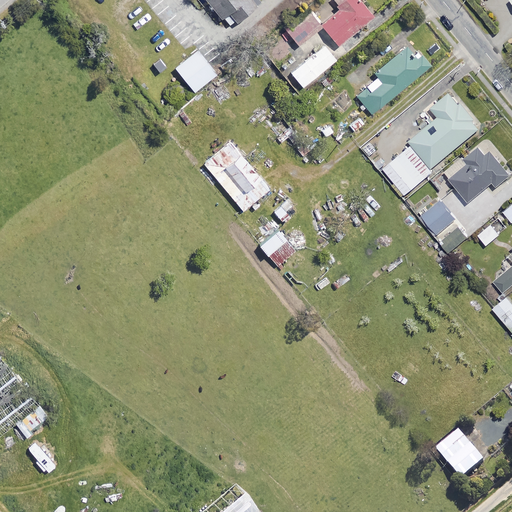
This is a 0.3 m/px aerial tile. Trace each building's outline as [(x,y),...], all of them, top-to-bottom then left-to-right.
[(256,0),(205,0),(228,29),(260,4),(256,0)] [(338,46),(373,16),(368,10),(373,6),(368,0),(333,0),(340,8),(320,25),(338,46)] [(297,46),(321,27),(317,23),(321,20),(312,8),(285,31),(297,46)] [(335,60),(324,46),(290,73),(302,87),(335,60)] [(216,75),(196,49),(172,67),(192,93),(216,75)] [(429,65),(420,55),(413,61),(403,49),(374,72),(378,76),(355,95),(371,113),(429,65)] [(480,127),(450,92),(431,108),(439,118),(411,141),(432,167),(480,127)] [(258,197),(266,206),(269,203),(274,209),(281,203),(230,141),(203,163),(242,210),(258,197)] [(433,172),(410,145),(383,168),(405,195),(433,172)] [(486,156),(479,147),(465,158),(469,164),(451,178),(469,201),(493,182),(496,186),(509,175),(491,152),(486,156)] [(455,219),(440,200),(419,217),(434,235),(455,219)] [(500,233),(492,223),(478,235),(487,245),(500,233)] [(284,238),(272,225),(266,231),(269,235),(258,245),(267,254),(284,238)] [(467,237),(459,227),(441,241),(450,251),(467,237)] [(303,261),(294,250),(285,257),(294,268),(303,261)] [(511,285),(511,263),(494,278),(504,292),(511,285)] [(511,329),(511,333),(511,302),(506,296),(493,307),(511,329)] [(0,430),(36,401),(0,355),(0,430)] [(38,403),(12,427),(22,438),(48,414),(38,403)] [(484,463),(459,432),(436,450),(453,472),(461,481),(470,474),(484,463)] [(256,511),(233,485),(201,511),(256,511)]
